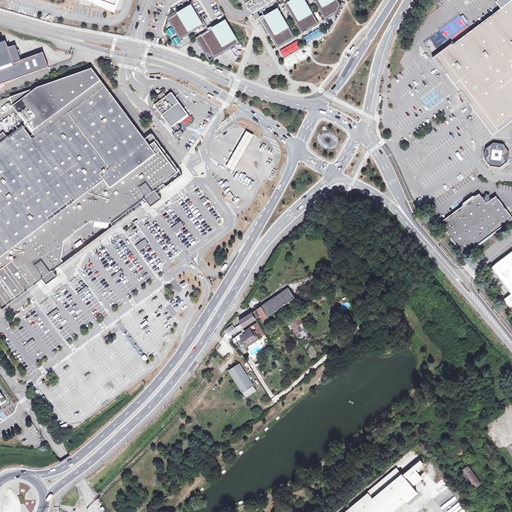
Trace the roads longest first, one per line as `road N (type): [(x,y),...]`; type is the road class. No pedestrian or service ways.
road 1 (secondary): [(44,498),(172,382),(266,240),(334,175)]
road 2 (secondary): [(297,149),(208,313),(161,377),(63,468),(30,476)]
road 3 (tertiary): [(491,319),(404,209),(359,131)]
road 4 (tertiary): [(334,175),(384,200),(491,319)]
road 5 (unclassified): [(317,109),(131,46)]
road 6 (unclassified): [(129,56),(187,74),(297,149)]
road 7 (unclassified): [(91,503),(0,366)]
road 8 (secondary): [(359,131),(382,49),(407,0)]
road 9 (secondary): [(392,0),(317,109)]
